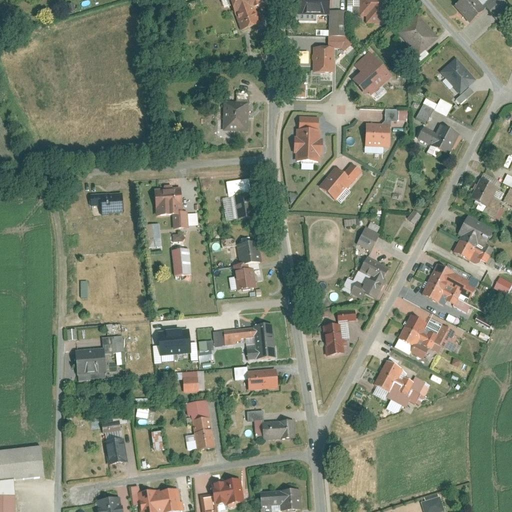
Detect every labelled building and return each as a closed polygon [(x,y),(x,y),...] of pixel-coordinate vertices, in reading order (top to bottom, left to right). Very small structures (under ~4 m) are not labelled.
[(231,0),(242,31),(263,24),(257,9),(271,3),(269,0),(231,0)] [(331,0),(297,0),(297,14),(332,15),(331,0)] [(360,0),(361,17),(368,17),(368,24),(388,24),(387,0),(360,0)] [(487,9),(479,0),(463,0),(457,6),(471,24),(487,9)] [(440,38),(419,15),(400,32),(421,57),(440,38)] [(337,48),(315,48),(314,73),(336,74),(337,48)] [(363,74),(355,81),(370,99),(394,76),(372,52),(357,64),(363,74)] [(308,65),(308,53),(296,53),(296,64),(308,65)] [(458,58),(443,72),(462,95),(478,80),(458,58)] [(305,99),(305,86),(291,85),(291,98),(305,99)] [(452,106),(439,100),(437,105),(425,99),(416,119),(427,124),(433,111),(446,117),(452,106)] [(249,133),(249,102),(226,101),(225,133),(249,133)] [(391,125),(369,124),(368,147),(391,148),(391,125)] [(438,133),(426,127),(420,139),(451,155),(461,135),(442,125),(438,133)] [(322,131),(298,130),(297,163),(322,164),(322,131)] [(337,168),(321,187),(337,202),(355,181),(337,168)] [(511,177),(506,175),(502,184),(511,188),(511,177)] [(228,197),(246,193),(243,180),(225,184),(228,197)] [(499,190),(481,181),(471,200),(489,209),(499,190)] [(182,189),(156,191),(158,216),(185,214),(182,189)] [(511,191),(509,190),(503,200),(511,205),(511,191)] [(123,194),(103,195),(104,214),(125,213),(123,194)] [(254,194),(236,197),(240,221),(258,217),(254,194)] [(233,198),(222,199),(224,222),(235,221),(233,198)] [(413,211),(407,220),(414,225),(420,216),(413,211)] [(492,231),(468,219),(450,253),(469,262),(473,256),(477,258),(476,260),(485,264),(492,251),(485,247),(492,231)] [(144,226),(146,249),(161,248),(159,224),(144,226)] [(381,234),(367,227),(359,244),(373,252),(381,234)] [(183,243),(183,234),(172,235),(173,244),(183,243)] [(260,242),(239,245),(242,266),(264,263),(260,242)] [(191,249),(174,251),(176,276),(193,274),(191,249)] [(390,268),(369,257),(361,272),(383,283),(390,268)] [(472,282),(439,264),(423,295),(441,304),(449,287),(465,296),(472,282)] [(255,269),(237,272),(239,292),(258,289),(255,269)] [(374,301),(383,284),(371,278),(363,296),(374,301)] [(492,289),(506,296),(511,285),(498,278),(492,289)] [(88,298),(88,281),(80,281),(80,298),(88,298)] [(477,316),(475,321),(488,327),(490,322),(477,316)] [(427,328),(411,320),(398,343),(416,352),(427,328)] [(275,325),(255,327),(258,360),(279,358),(275,325)] [(341,325),(324,327),(328,357),(346,354),(341,325)] [(67,331),(67,341),(77,340),(76,330),(67,331)] [(161,357),(190,354),(188,332),(158,335),(161,357)] [(124,335),(113,336),(114,352),(124,351),(124,335)] [(198,342),(199,362),(212,361),(211,342),(198,342)] [(105,349),(74,352),(77,375),(108,371),(105,349)] [(124,353),(115,354),(116,366),(124,366),(124,353)] [(428,382),(388,361),(374,388),(413,409),(428,382)] [(243,381),(243,373),(247,373),(247,369),(233,370),(234,381),(243,381)] [(277,370),(249,372),(251,391),(280,390),(277,370)] [(204,393),(203,373),(181,374),(182,394),(204,393)] [(147,419),(148,409),(136,409),(136,418),(147,419)] [(212,419),(194,421),(199,452),(218,449),(212,419)] [(296,422),(264,424),(265,441),(297,439),(296,422)] [(159,433),(149,433),(151,452),(160,451),(159,433)] [(125,440),(106,442),(111,466),(130,463),(125,440)] [(0,511),(17,511),(16,486),(46,482),(42,450),(0,454),(0,511)] [(242,480),(215,485),(218,508),(246,504),(242,480)] [(183,511),(180,487),(139,494),(142,511),(183,511)] [(302,491),(262,494),(263,507),(282,506),(282,511),(293,511),(304,511),(302,491)] [(436,494),(418,501),(422,511),(441,511),(443,511),(436,494)] [(123,511),(122,499),(99,502),(99,511),(123,511)]
